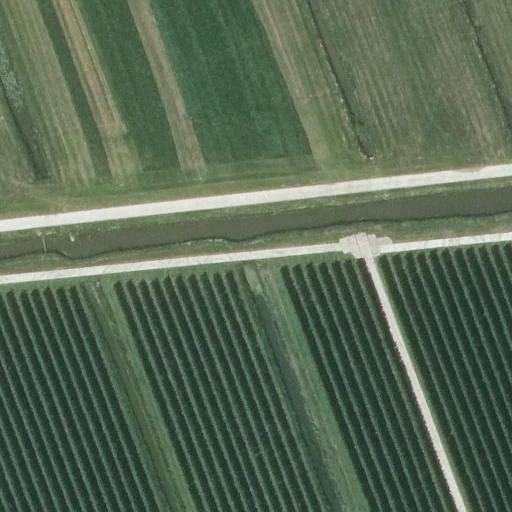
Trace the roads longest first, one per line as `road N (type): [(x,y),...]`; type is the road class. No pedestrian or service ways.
road 1 (track): [(457,511),(358,247)]
road 2 (track): [(257,255),(511,235)]
